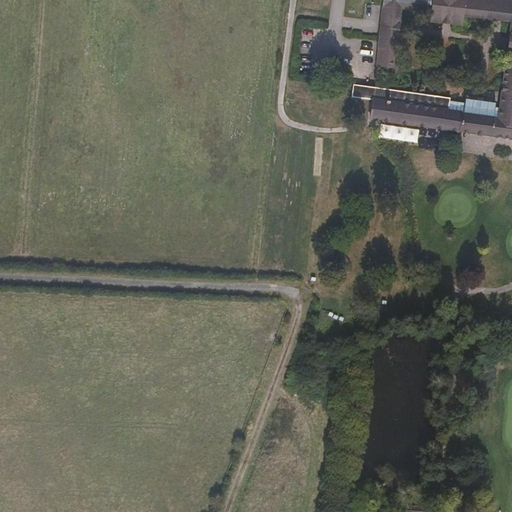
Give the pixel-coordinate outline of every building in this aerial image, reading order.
[(511,5),(467,1),(467,0),(386,0),(384,19),(405,21),(405,8),(433,10),(433,19),(464,22),(464,14),(511,19),(511,33),(511,5)] [(402,40),(405,21),(384,19),(382,37),(398,39),(402,40)] [(395,69),(398,39),(382,37),(379,67),(395,69)] [(353,84),(351,94),(351,97),(373,100),(372,118),(511,138),(511,50),(507,50),(499,109),(494,109),(494,103),(466,99),(463,104),(451,102),(451,97),(353,84)] [(380,123),(379,137),(418,142),(419,128),(380,123)]
